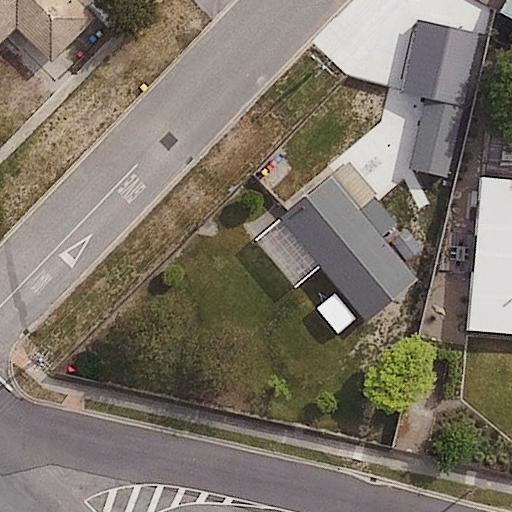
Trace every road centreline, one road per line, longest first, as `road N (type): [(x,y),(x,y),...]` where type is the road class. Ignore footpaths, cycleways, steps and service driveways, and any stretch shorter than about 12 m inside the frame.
road 1 (residential): [(0,304),(293,0)]
road 2 (residential): [(132,511),(162,496),(226,498),(283,511)]
